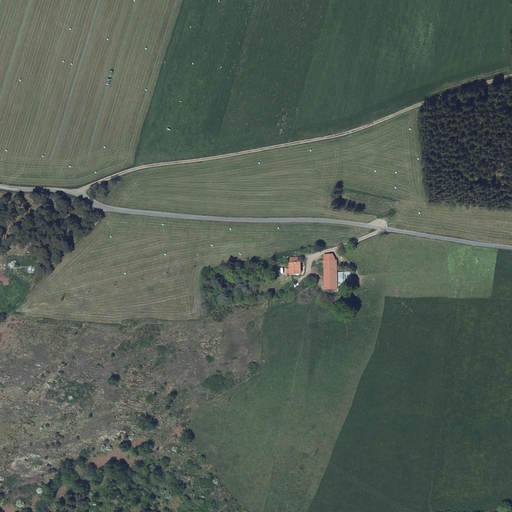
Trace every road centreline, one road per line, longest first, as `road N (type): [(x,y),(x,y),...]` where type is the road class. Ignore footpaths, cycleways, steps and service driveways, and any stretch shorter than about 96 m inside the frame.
road 1 (unclassified): [(0,184),(75,190),(110,209),(283,213),(511,247)]
road 2 (track): [(511,76),(344,140),(122,175),(75,190)]
